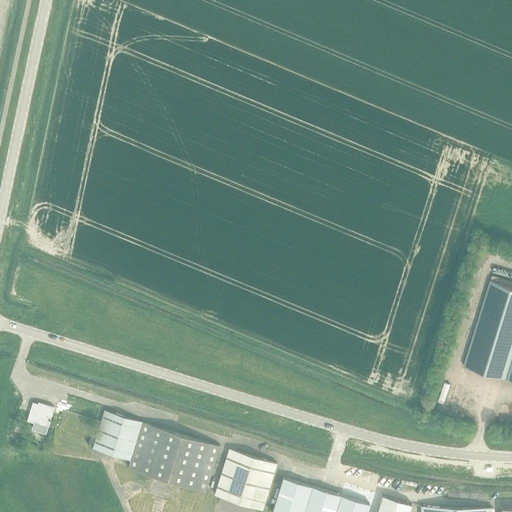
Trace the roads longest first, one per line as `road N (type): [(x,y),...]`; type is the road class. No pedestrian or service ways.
road 1 (unclassified): [(511,458),(370,436),(0,322)]
road 2 (tertiary): [(0,207),(44,0)]
